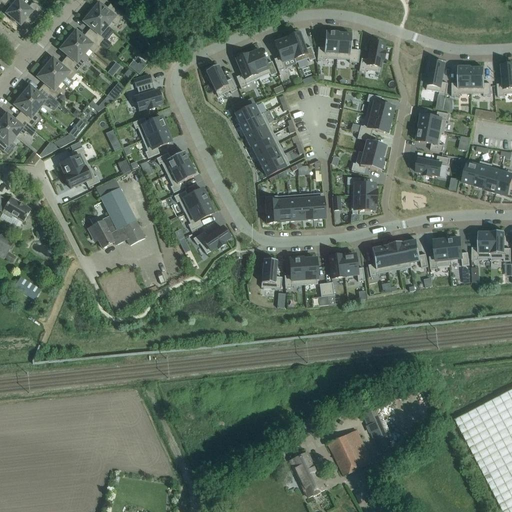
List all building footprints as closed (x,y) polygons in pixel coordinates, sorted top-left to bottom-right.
[(29,26),(42,10),(35,4),(31,4),(28,9),(18,1),(6,14),(20,26),(24,22),(29,26)] [(93,7),(89,12),(107,27),(112,22),(116,25),(123,16),(112,7),(108,12),(99,4),(96,7),(95,6),(93,7)] [(86,20),(83,23),(93,31),(89,35),(100,44),(106,50),(111,44),(107,41),(114,33),(107,27),(89,12),(84,17),(84,19),(86,20)] [(100,44),(89,35),(85,40),(76,32),(73,35),(72,34),(70,34),(66,39),(84,55),(89,49),(93,53),(100,44)] [(318,48),(317,61),(324,61),(324,59),(336,60),(338,34),(339,35),(339,33),(325,32),(324,49),(318,48)] [(299,34),(286,39),(286,40),(287,39),(295,64),(308,60),(308,62),(315,60),(311,48),(305,50),(299,34)] [(338,34),(336,60),(349,61),(349,63),(358,64),(359,51),(350,50),(351,35),(339,35),(338,34)] [(84,55),(66,39),(61,44),(61,46),(63,47),(60,50),(70,59),(66,63),(77,72),(84,64),(80,60),(84,55)] [(280,58),(274,60),(278,72),(284,70),(284,68),(295,64),(287,39),(286,40),(275,44),(280,58)] [(361,59),(359,72),(365,73),(366,71),(379,73),(381,61),(383,62),(384,53),(382,53),(384,46),(370,43),(367,61),(361,59)] [(248,56),(247,56),(257,79),(258,79),(269,75),(270,77),(276,74),(271,62),(266,65),(260,51),(248,56)] [(248,55),(235,60),(242,76),(236,78),(241,90),(247,87),(246,85),(258,80),(258,79),(257,79),(247,56),(248,56),(248,55)] [(47,62),(43,67),(61,82),(68,88),(73,82),(70,80),(77,72),(66,63),(62,68),(53,60),(50,63),(49,62),(47,62)] [(133,62),(129,67),(139,75),(146,66),(142,62),(138,66),(133,62)] [(430,73),(426,91),(439,93),(439,95),(446,97),(448,84),(442,83),(445,66),(431,63),(431,65),(429,65),(428,73),(430,73)] [(119,65),(112,76),(118,80),(125,69),(119,65)] [(503,85),(497,85),(498,98),(505,97),(505,95),(511,94),(511,65),(501,67),(503,85)] [(206,75),(205,75),(208,82),(210,81),(218,98),(229,92),(230,94),(237,91),(231,80),(225,82),(218,66),(205,72),(206,75)] [(61,82),(43,67),(38,72),(38,74),(40,75),(37,78),(47,86),(43,91),(54,100),(61,91),(57,88),(61,82)] [(458,84),(452,84),(452,97),(458,97),(458,95),(471,95),(471,69),(471,68),(458,68),(458,84)] [(471,69),(471,95),(483,94),(483,97),(490,97),(490,84),(484,84),(484,69),(471,69)] [(153,93),(150,84),(151,84),(149,77),(134,81),(136,88),(139,97),(135,99),(139,112),(147,109),(148,111),(156,108),(156,107),(162,105),(161,102),(162,101),(160,94),(158,95),(158,92),(153,93)] [(54,100),(43,91),(39,95),(30,87),(27,90),(26,89),(24,90),(20,95),(38,110),(42,105),(54,112),(60,105),(54,100)] [(113,95),(110,93),(107,97),(113,102),(117,98),(113,95)] [(38,110),(20,95),(15,100),(15,102),(17,103),(14,106),(24,114),(20,119),(31,127),(38,119),(34,115),(38,110)] [(369,103),(365,115),(390,122),(393,109),(379,105),(381,98),(368,95),(366,103),(369,103)] [(256,105),(235,116),(240,126),(261,116),(261,115),(256,105)] [(87,109),(83,113),(88,117),(91,112),(87,109)] [(421,116),(419,129),(442,133),(441,134),(444,134),(446,121),(449,122),(450,115),(437,113),(436,119),(421,116)] [(240,126),(239,126),(244,137),(268,125),(263,114),(261,115),(261,116),(240,126)] [(31,127),(20,119),(16,123),(7,115),(4,118),(3,117),(1,117),(0,118),(0,125),(15,138),(19,132),(24,136),(26,133),(31,138),(36,132),(31,127)] [(360,127),(358,133),(371,136),(372,130),(387,134),(390,122),(365,115),(362,127),(360,127)] [(144,119),(132,124),(135,130),(137,129),(142,141),(166,131),(167,131),(162,118),(146,125),(144,119)] [(15,138),(0,125),(0,140),(1,142),(0,142),(0,149),(8,155),(15,147),(11,143),(15,138)] [(268,125),(244,137),(250,148),(251,147),(273,135),(268,125)] [(289,127),(287,128),(289,135),(295,132),(293,126),(289,127)] [(419,129),(416,142),(431,145),(430,151),(443,153),(444,147),(439,146),(441,134),(442,133),(419,129)] [(166,131),(142,141),(146,152),(144,153),(147,160),(159,155),(157,149),(171,143),(166,131)] [(358,133),(357,140),(366,142),(363,154),(383,159),(386,147),(369,142),(371,136),(358,133)] [(273,135),(251,147),(256,157),(279,145),(273,135)] [(117,142),(111,145),(114,152),(121,149),(117,142)] [(50,143),(47,147),(54,152),(58,150),(50,143)] [(279,145),(256,157),(261,167),(284,155),(279,145)] [(74,159),(60,166),(65,177),(88,166),(83,156),(85,155),(82,148),(71,154),(74,159)] [(352,164),(351,171),(363,174),(365,168),(381,172),(381,169),(383,170),(385,163),(383,162),(384,159),(383,159),(363,154),(358,152),(355,165),(352,164)] [(167,154),(156,160),(159,166),(161,165),(167,176),(190,164),(184,153),(170,159),(167,154)] [(284,155),(261,167),(266,177),(289,166),(284,155)] [(419,160),(416,173),(423,175),(423,176),(432,178),(432,176),(439,178),(442,165),(449,166),(450,159),(437,157),(436,163),(419,160)] [(146,162),(139,165),(142,170),(148,167),(146,162)] [(479,167),(474,187),(484,190),(485,190),(490,170),(491,170),(492,165),(480,162),(479,167)] [(190,164),(167,176),(172,187),(170,188),(173,194),(185,189),(182,183),(195,176),(190,164)] [(468,164),(462,184),(474,187),(479,167),(468,164)] [(65,177),(70,190),(85,183),(88,188),(99,183),(96,177),(94,178),(89,166),(88,166),(65,177)] [(128,166),(120,170),(123,175),(130,172),(128,166)] [(484,190),(484,191),(495,194),(501,173),(491,170),(490,170),(485,190),(484,190)] [(511,175),(501,173),(495,194),(507,197),(511,178),(511,175)] [(347,179),(347,186),(351,186),(351,198),(375,199),(376,192),(374,192),(375,186),(359,185),(359,179),(347,179)] [(133,217),(119,189),(100,199),(109,218),(102,221),(103,222),(88,230),(92,237),(95,236),(102,249),(114,243),(115,246),(127,240),(130,247),(144,239),(133,217)] [(185,192),(174,198),(177,204),(179,203),(184,214),(207,202),(207,203),(208,202),(202,190),(188,197),(185,192)] [(322,194),(310,195),(312,221),(324,220),(322,194)] [(310,195),(299,196),(301,221),(312,221),(310,195)] [(299,196),(288,197),(290,222),(301,221),(299,196)] [(24,223),(31,211),(10,199),(7,205),(1,202),(3,199),(0,197),(0,211),(12,219),(13,216),(24,223)] [(277,197),(264,198),(266,225),(279,224),(279,223),(278,223),(276,198),(277,198),(277,197)] [(277,198),(276,198),(278,223),(279,223),(290,222),(288,197),(277,198)] [(351,198),(351,211),(374,212),(374,206),(375,206),(375,199),(351,198)] [(207,202),(184,214),(190,225),(188,226),(191,232),(202,227),(199,221),(213,214),(207,203),(207,202)] [(204,233),(193,240),(197,246),(199,244),(206,255),(216,248),(217,250),(224,245),(223,244),(229,240),(222,228),(207,238),(204,233)] [(472,248),(471,261),(478,261),(478,259),(490,259),(491,259),(491,233),(478,233),(478,249),(472,248)] [(491,233),(491,259),(490,259),(490,260),(504,260),(504,262),(510,262),(511,249),(504,249),(504,233),(491,233)] [(0,257),(4,259),(13,244),(0,235),(0,257)] [(449,240),(447,240),(449,261),(450,261),(461,260),(462,267),(469,266),(468,253),(461,254),(460,239),(457,239),(457,238),(449,238),(449,240)] [(435,257),(429,258),(431,270),(437,270),(437,267),(450,266),(450,261),(449,261),(447,240),(434,242),(435,257)] [(417,241),(405,244),(409,264),(420,262),(422,269),(428,267),(426,255),(420,256),(417,241)] [(400,243),(394,245),(399,271),(410,268),(409,264),(405,244),(400,244),(400,243)] [(387,247),(383,248),(387,273),(399,271),(394,245),(387,246),(387,247)] [(374,265),(368,266),(370,279),(377,277),(376,275),(387,273),(383,248),(371,250),(374,265)] [(342,257),(341,257),(344,278),(345,278),(357,276),(357,282),(364,282),(363,269),(356,270),(354,255),(342,257)] [(342,256),(328,258),(331,280),(345,278),(344,278),(341,257),(342,257),(342,256)] [(290,276),(284,277),(285,290),(292,289),(291,287),(304,286),(302,260),(303,260),(303,259),(289,260),(290,276)] [(303,260),(302,260),(304,286),(317,285),(315,260),(303,260)] [(261,263),(260,270),(262,270),(261,288),(274,290),(280,291),(281,278),(275,278),(277,262),(263,261),(263,263),(261,263)] [(325,284),(319,285),(321,298),(327,297),(325,284)] [(332,284),(325,284),(327,297),(334,296),(332,284)] [(284,309),(285,295),(278,294),(276,309),(284,309)] [(511,511),(511,390),(454,420),(502,511),(511,511)] [(372,404),(363,408),(381,450),(390,446),(372,404)] [(138,414),(138,405),(129,405),(129,414),(138,414)] [(356,431),(328,445),(343,477),(357,470),(358,471),(371,465),(356,431)] [(324,491),(307,454),(290,461),(308,498),(324,491)]
